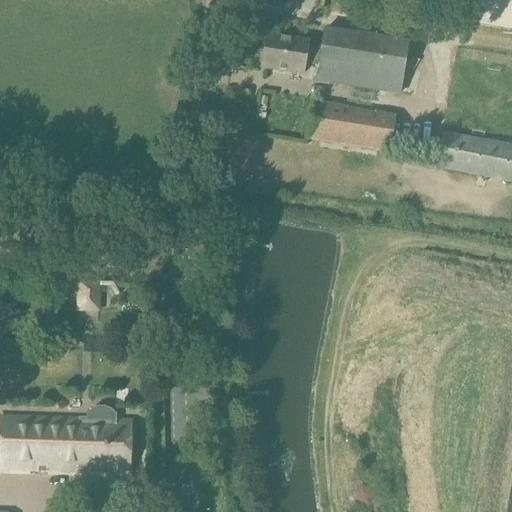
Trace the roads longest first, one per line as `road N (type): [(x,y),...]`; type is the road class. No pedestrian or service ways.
road 1 (tertiary): [(187,511),(180,281),(217,0)]
road 2 (track): [(511,258),(428,242),(396,244),(366,264),(330,397),(336,511)]
